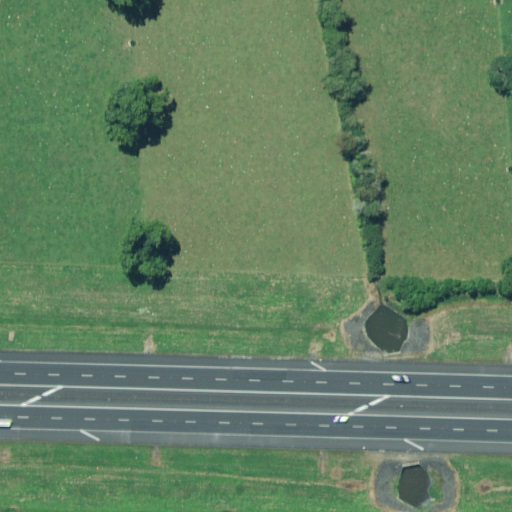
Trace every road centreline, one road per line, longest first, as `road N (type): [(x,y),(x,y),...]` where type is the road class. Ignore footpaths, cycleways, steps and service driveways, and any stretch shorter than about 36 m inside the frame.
road 1 (motorway): [(0,372),(511,388)]
road 2 (motorway): [(511,439),(0,423)]
